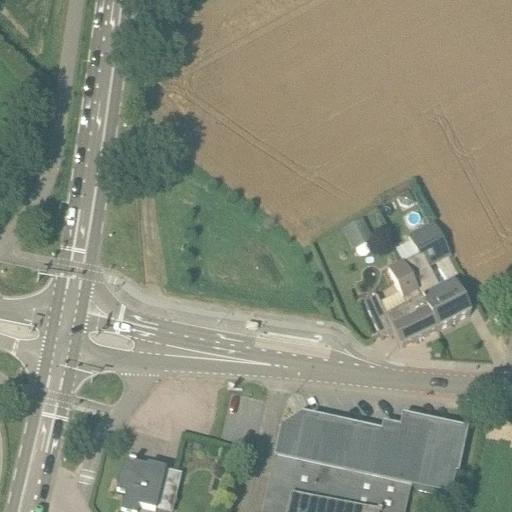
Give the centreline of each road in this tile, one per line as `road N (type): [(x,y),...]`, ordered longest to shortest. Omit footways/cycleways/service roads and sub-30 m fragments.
road 1 (primary): [(67,313),(114,0)]
road 2 (unclassified): [(0,246),(53,163),(76,0)]
road 3 (tertiary): [(313,371),(67,313)]
road 4 (tertiary): [(511,388),(313,371)]
road 5 (tertiary): [(142,365),(313,371)]
road 6 (primary): [(24,511),(58,355)]
